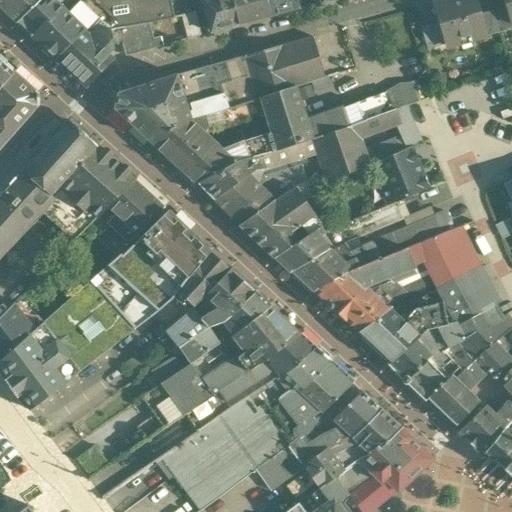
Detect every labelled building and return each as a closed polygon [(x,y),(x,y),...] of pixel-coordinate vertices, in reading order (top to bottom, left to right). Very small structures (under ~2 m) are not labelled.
[(0,0),(0,7),(17,23),(41,0),(0,0)] [(84,30),(53,0),(41,0),(17,23),(55,59),(83,31),(84,30)] [(53,0),(84,30),(83,31),(84,32),(92,30),(92,33),(110,30),(114,29),(149,24),(149,23),(174,18),(170,0),(53,0)] [(202,0),(201,0),(210,33),(239,25),(231,0),(202,0)] [(265,0),(231,0),(239,25),(270,17),(265,0)] [(296,0),(265,0),(270,17),(299,9),(296,0)] [(475,0),(447,0),(432,5),(437,23),(443,43),(444,43),(468,36),(470,41),(486,36),(480,15),(475,0)] [(511,0),(501,0),(504,8),(508,20),(510,19),(511,18),(511,0)] [(504,8),(492,11),(499,33),(511,28),(511,25),(510,19),(508,20),(504,8)] [(492,11),(480,15),(486,36),(499,33),(492,11)] [(195,12),(182,15),(188,39),(201,35),(195,12)] [(437,23),(420,28),(427,50),(445,45),(444,43),(443,43),(437,23)] [(149,24),(114,29),(118,43),(122,42),(126,56),(162,46),(160,37),(153,39),(149,24)] [(110,30),(92,33),(86,33),(84,32),(83,31),(55,59),(86,88),(114,59),(109,55),(114,50),(110,30)] [(312,37),(245,56),(250,77),(254,88),(257,100),(260,99),(295,87),(318,80),(324,78),(312,37)] [(245,56),(217,64),(224,86),(250,77),(245,56)] [(0,60),(0,87),(13,72),(0,60)] [(150,110),(225,90),(224,86),(217,64),(176,76),(117,94),(113,109),(133,127),(150,110)] [(13,72),(0,87),(0,147),(38,105),(37,94),(24,83),(24,82),(13,72)] [(318,80),(295,87),(302,109),(325,101),(318,80)] [(295,87),(260,99),(265,117),(270,133),(276,151),(311,140),(312,139),(306,121),(302,109),(295,87)] [(254,88),(227,96),(227,97),(225,98),(228,109),(233,108),(257,100),(254,88)] [(150,110),(133,127),(153,145),(170,129),(191,121),(190,120),(221,112),(228,110),(228,109),(225,98),(227,97),(227,96),(225,90),(150,110)] [(389,91),(306,121),(312,139),(395,110),(389,91)] [(257,100),(233,108),(238,125),(265,117),(260,99),(257,100)] [(416,130),(405,107),(395,110),(401,126),(403,125),(408,134),(416,130)] [(312,139),(311,140),(316,154),(317,155),(322,172),(326,184),(369,165),(360,139),(401,126),(395,110),(312,139)] [(191,121),(170,129),(153,145),(152,146),(178,170),(208,137),(202,131),(225,125),(221,112),(190,120),(191,121)] [(64,124),(0,195),(0,259),(43,214),(44,212),(55,200),(50,196),(95,146),(74,126),(64,124)] [(408,134),(399,138),(404,149),(421,142),(416,130),(408,134)] [(270,133),(249,139),(255,157),(276,151),(270,133)] [(208,137),(178,170),(194,185),(196,183),(197,184),(235,163),(248,159),(242,142),(229,147),(231,152),(226,154),(208,137)] [(249,139),(242,142),(248,159),(255,157),(249,139)] [(197,184),(213,200),(255,170),(269,168),(291,162),(291,163),(317,155),(316,154),(311,140),(276,151),(255,157),(248,159),(235,163),(197,184)] [(100,149),(96,145),(95,146),(50,196),(55,200),(44,212),(43,214),(74,242),(134,180),(135,180),(130,176),(131,175),(130,174),(130,173),(130,169),(125,165),(121,165),(121,166),(111,157),(112,157),(112,153),(106,149),(103,149),(102,149),(101,148),(100,149)] [(411,147),(372,164),(389,205),(395,202),(427,189),(411,147)] [(255,170),(213,200),(239,225),(274,201),(275,202),(289,193),(280,184),(298,177),(291,163),(291,162),(269,168),(255,170)] [(322,172),(317,173),(322,186),(326,184),(322,172)] [(289,193),(275,202),(274,201),(239,225),(238,226),(273,259),(297,243),(299,241),(322,226),(323,227),(327,224),(319,212),(314,215),(304,201),(321,190),(321,186),(322,186),(317,173),(305,181),(295,188),(289,193)] [(298,177),(280,184),(289,193),(295,188),(305,181),(303,175),(298,177)] [(163,207),(134,180),(107,208),(115,216),(107,223),(125,241),(129,241),(135,235),(135,236),(163,207)] [(389,205),(324,232),(318,235),(329,250),(343,244),(344,245),(403,220),(395,202),(389,205)] [(467,205),(436,219),(443,234),(456,229),(457,229),(474,222),(467,205)] [(168,211),(122,256),(127,261),(143,243),(149,237),(150,238),(172,215),(168,211)] [(210,252),(172,215),(150,238),(149,237),(143,243),(151,251),(183,283),(185,281),(210,252)] [(436,219),(372,245),(378,260),(406,249),(443,234),(436,219)] [(299,241),(297,243),(276,257),(291,272),(329,250),(318,235),(324,232),(321,228),(323,227),(322,226),(299,241)] [(457,229),(456,229),(443,234),(406,249),(413,266),(422,262),(434,283),(437,289),(438,289),(475,269),(476,269),(457,229)] [(183,283),(151,251),(143,243),(127,261),(122,256),(120,255),(107,266),(158,312),(171,300),(176,292),(183,283)] [(329,250),(291,272),(313,292),(350,270),(351,271),(378,260),(372,245),(350,254),(344,245),(343,244),(329,250)] [(378,260),(351,271),(350,270),(313,292),(357,333),(390,310),(363,285),(384,277),(390,284),(394,282),(416,273),(413,266),(406,249),(378,260)] [(210,252),(185,281),(183,283),(176,292),(193,307),(203,298),(229,270),(210,252)] [(416,273),(394,282),(408,296),(434,283),(422,262),(413,266),(416,273)] [(158,312),(107,266),(91,281),(135,330),(154,315),(158,312)] [(475,269),(438,289),(456,322),(456,323),(459,327),(482,314),(489,325),(501,317),(476,269),(475,269)] [(254,293),(229,270),(203,298),(213,304),(213,308),(215,310),(217,311),(216,312),(222,322),(254,293)] [(135,330),(91,281),(34,330),(0,360),(0,371),(5,379),(3,381),(16,398),(18,396),(29,410),(135,330)] [(158,312),(154,315),(164,328),(158,328),(154,332),(158,337),(165,331),(167,329),(167,330),(192,309),(193,307),(176,292),(171,300),(158,312)] [(222,322),(221,322),(233,336),(269,306),(254,293),(222,322)] [(14,303),(0,317),(0,360),(34,330),(14,303)] [(204,382),(203,382),(212,395),(219,390),(283,347),(300,334),(269,306),(233,336),(232,337),(243,352),(236,358),(237,359),(204,382)] [(357,333),(357,334),(377,353),(388,364),(414,340),(415,341),(426,330),(437,327),(444,325),(440,306),(422,310),(414,319),(414,320),(408,327),(390,310),(357,333)] [(192,309),(167,330),(167,329),(165,331),(178,347),(208,327),(201,319),(192,309)] [(215,310),(201,319),(208,327),(221,322),(222,322),(216,312),(217,311),(215,310)] [(482,314),(459,327),(456,323),(456,322),(444,325),(437,327),(449,348),(457,344),(470,356),(474,361),(493,344),(500,338),(511,327),(511,321),(506,315),(504,316),(504,315),(501,317),(489,325),(482,314)] [(208,327),(178,347),(189,364),(191,363),(218,344),(208,327)] [(283,347),(219,390),(226,401),(268,375),(271,368),(280,376),(280,377),(281,376),(292,367),(315,347),(300,334),(283,347)] [(404,382),(443,353),(435,340),(420,347),(415,341),(414,340),(388,364),(387,365),(404,382)] [(511,364),(493,344),(474,361),(462,371),(457,367),(445,379),(424,401),(448,424),(475,398),(468,391),(487,372),(498,383),(511,366),(511,364)] [(292,367),(281,376),(280,377),(280,376),(249,396),(247,397),(257,409),(266,403),(268,406),(271,410),(281,403),(278,399),(289,390),(299,392),(330,361),(315,347),(292,367)] [(443,353),(404,382),(424,401),(445,379),(437,372),(450,360),(443,353)] [(470,356),(457,367),(462,371),(474,361),(470,356)] [(176,359),(166,365),(166,364),(152,374),(159,385),(161,383),(183,368),(176,359)] [(330,361),(299,392),(322,413),(353,382),(330,361)] [(183,368),(161,383),(174,403),(183,414),(184,413),(213,396),(212,395),(203,382),(204,382),(191,363),(189,364),(183,368)] [(511,366),(498,383),(499,383),(498,384),(511,399),(511,398),(511,366)] [(213,396),(184,413),(197,432),(231,409),(230,408),(247,397),(249,396),(280,376),(271,368),(268,375),(226,401),(219,390),(212,395),(213,396)] [(266,403),(257,409),(247,397),(230,408),(231,409),(197,432),(161,457),(200,511),(218,498),(255,470),(256,470),(287,446),(291,443),(300,437),(311,429),(322,413),(299,392),(289,390),(278,399),(281,403),(271,410),(268,406),(266,403)] [(361,392),(332,419),(340,427),(321,436),(306,446),(300,437),(291,443),(287,446),(303,468),(303,467),(328,449),(352,438),(381,410),(361,392)] [(495,417),(484,406),(457,432),(481,455),(484,453),(499,433),(511,421),(511,419),(511,398),(511,399),(506,405),(506,406),(495,417)] [(174,403),(163,411),(162,409),(147,420),(156,432),(183,414),(174,403)] [(328,449),(303,467),(319,488),(335,476),(343,471),(332,454),(347,447),(356,461),(357,460),(376,446),(379,450),(401,429),(381,410),(352,438),(328,449)] [(511,419),(511,421),(499,433),(484,453),(511,477),(511,419)] [(156,432),(147,420),(137,427),(146,440),(156,433),(156,432)] [(401,429),(379,450),(376,446),(357,460),(373,476),(375,477),(380,482),(384,479),(390,487),(397,491),(410,481),(432,459),(401,429)] [(108,465),(93,446),(76,459),(90,478),(108,465)] [(256,470),(255,470),(271,491),(303,468),(287,446),(256,470)] [(357,461),(344,471),(343,471),(335,476),(348,494),(373,476),(357,460),(356,461),(357,461)] [(319,488),(298,503),(304,511),(345,511),(338,502),(348,495),(348,494),(335,476),(319,488)] [(360,511),(390,487),(384,479),(380,482),(375,477),(349,498),(360,511)] [(297,503),(285,511),(304,511),(298,503),(297,503)]
